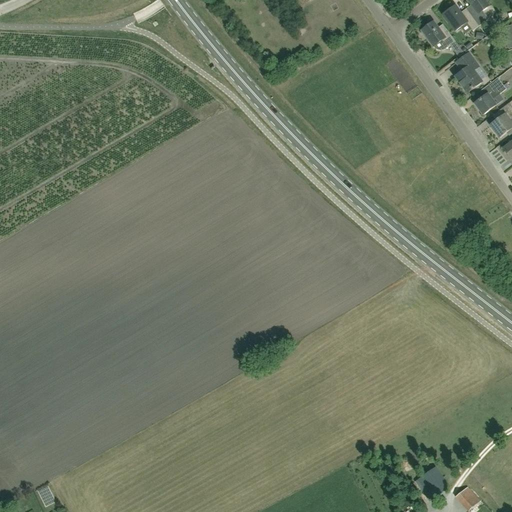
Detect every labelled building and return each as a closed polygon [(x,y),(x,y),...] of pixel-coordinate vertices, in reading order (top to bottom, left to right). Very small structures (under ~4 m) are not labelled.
[(466,0),(471,6),(477,14),(472,17),(479,27),(480,27),(488,20),(482,12),(489,8),(482,0),(466,0)] [(467,24),(473,32),(479,27),(472,17),(471,16),(465,21),(455,7),(443,16),(455,32),(467,24)] [(507,23),(511,18),(511,11),(503,19),(507,23)] [(445,51),(448,49),(455,43),(447,32),(443,35),(433,23),(422,32),(433,48),(435,50),(436,51),(438,52),(441,52),(443,52),(445,51)] [(466,47),(473,39),(466,33),(459,41),(466,47)] [(468,95),(482,84),(474,72),(479,68),(470,55),(457,64),(463,73),(456,78),(468,95)] [(492,102),(510,88),(507,84),(504,87),(498,79),(483,91),(487,96),(476,105),(484,117),(497,107),(492,102)] [(511,121),(511,102),(500,112),(504,117),(492,127),(501,139),(511,130),(511,125),(510,123),(511,121)] [(431,503),(450,489),(436,469),(416,483),(426,496),(431,503)] [(468,511),(470,511),(481,503),(468,488),(456,499),(468,511)]
